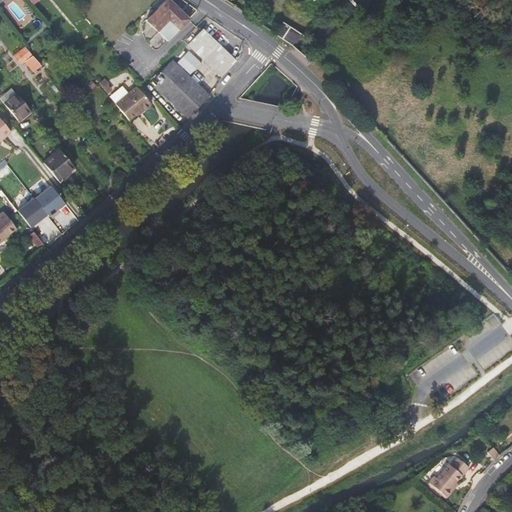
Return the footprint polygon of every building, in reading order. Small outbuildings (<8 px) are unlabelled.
[(165,0),(163,3),(146,20),(167,41),(189,19),(189,18),(170,0),(165,0)] [(281,21),(271,30),(291,43),(293,45),(303,36),(281,21)] [(225,53),(202,30),(188,45),(220,76),(234,61),(225,53)] [(25,62),(32,55),(25,46),(13,56),(21,65),(25,62)] [(40,65),(32,55),(25,62),(33,72),(40,65)] [(171,60),(151,82),(188,118),(209,96),(171,60)] [(115,104),(128,120),(140,110),(141,112),(151,104),(136,87),(115,104)] [(0,99),(18,121),(30,111),(11,88),(0,97),(0,99)] [(10,132),(0,118),(0,138),(2,137),(3,138),(10,132)] [(43,163),(58,180),(74,167),(59,149),(43,163)] [(37,196),(49,184),(42,177),(30,190),(37,196)] [(30,227),(66,204),(53,185),(18,208),(30,227)] [(3,212),(0,213),(0,241),(3,239),(3,238),(16,228),(3,212)] [(40,249),(44,246),(34,232),(29,235),(40,249)] [(3,239),(0,241),(0,254),(9,247),(3,239)] [(433,476),(427,482),(447,498),(458,484),(456,482),(462,475),(462,476),(469,468),(456,457),(450,465),(447,463),(435,478),(433,476)]
